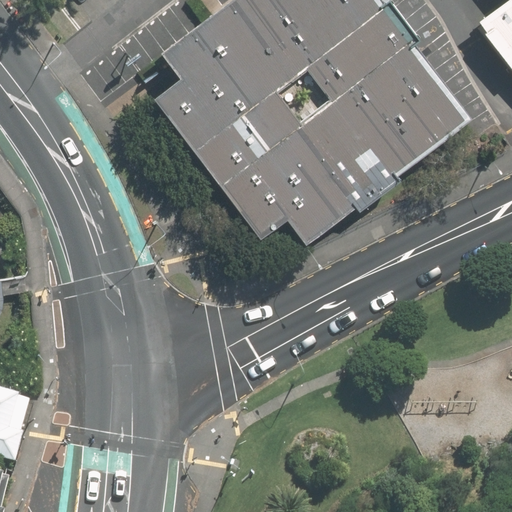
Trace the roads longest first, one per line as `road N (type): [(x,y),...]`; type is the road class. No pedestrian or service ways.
road 1 (secondary): [(511,210),(235,347),(117,388)]
road 2 (primary): [(0,74),(47,138),(102,255),(117,331),(117,388)]
road 3 (primary): [(117,388),(112,511)]
